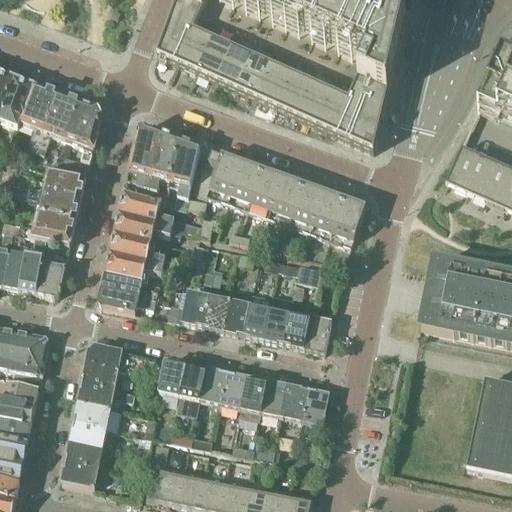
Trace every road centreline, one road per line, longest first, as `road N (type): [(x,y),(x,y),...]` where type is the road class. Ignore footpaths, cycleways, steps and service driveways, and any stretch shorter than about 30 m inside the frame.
road 1 (residential): [(357,384),(71,327)]
road 2 (residential): [(400,189),(131,92)]
road 3 (residential): [(71,327),(131,92)]
road 4 (residential): [(357,384),(400,189)]
road 5 (residential): [(36,504),(71,327)]
road 6 (residential): [(419,130),(480,0)]
road 7 (residential): [(131,92),(0,45)]
road 8 (residential): [(438,0),(419,130)]
